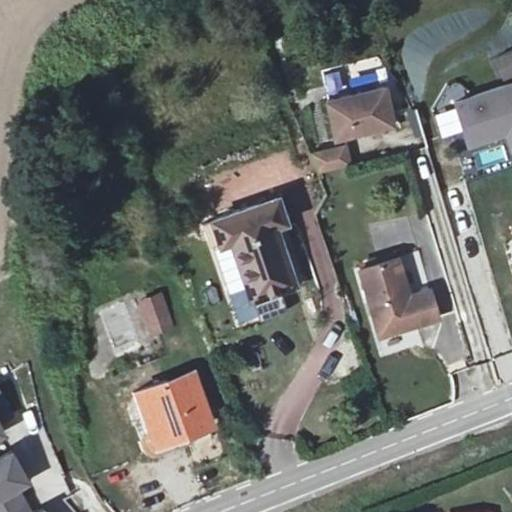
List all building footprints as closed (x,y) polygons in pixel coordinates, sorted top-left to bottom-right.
[(511,47),(496,57),(506,74),(511,70),(511,47)] [(397,119),(388,81),(331,96),(340,133),(397,119)] [(498,134),(511,129),(511,82),(460,98),(473,141),(491,136),(490,133),(497,131),(498,134)] [(320,166),(354,161),(351,142),(317,148),(320,166)] [(214,249),(228,244),(238,240),(268,316),(292,307),(287,293),(304,285),(282,223),(291,220),(283,193),(255,203),(217,217),(205,221),(208,230),(214,249)] [(435,287),(417,294),(403,254),(363,268),(385,334),(444,314),(435,287)] [(148,335),(174,326),(162,290),(136,299),(148,335)] [(461,317),(436,319),(439,365),(464,363),(461,317)] [(187,368),(136,391),(161,446),(212,423),(187,368)] [(0,438),(6,435),(1,425),(8,422),(16,418),(0,385),(0,438)] [(4,457),(0,459),(0,511),(46,511),(46,510),(41,511),(32,511),(18,487),(29,481),(13,452),(4,457)]
